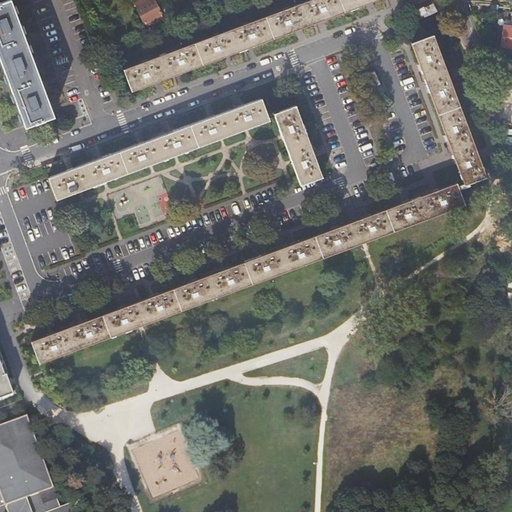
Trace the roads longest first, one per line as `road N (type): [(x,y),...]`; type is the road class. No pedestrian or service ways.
road 1 (residential): [(0,190),(38,297),(401,160),(410,156),(412,135),(367,30)]
road 2 (residential): [(367,30),(0,166)]
